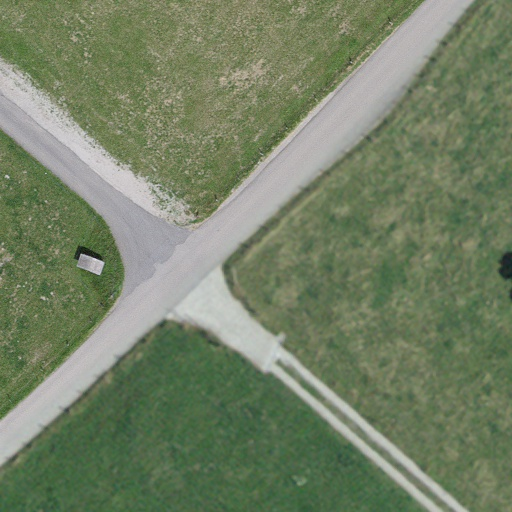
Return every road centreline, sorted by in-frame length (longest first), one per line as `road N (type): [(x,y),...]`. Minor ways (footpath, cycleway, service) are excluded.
road 1 (unclassified): [(0,443),(451,0)]
road 2 (track): [(182,271),(448,511)]
